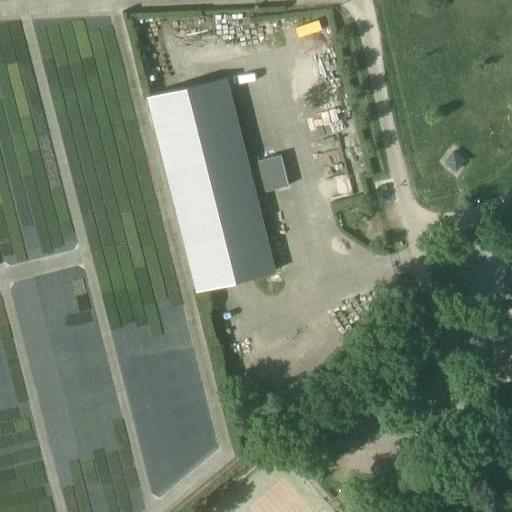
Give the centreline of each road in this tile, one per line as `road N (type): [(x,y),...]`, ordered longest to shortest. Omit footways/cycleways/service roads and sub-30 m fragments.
road 1 (unclassified): [(501,465),(440,343),(415,236)]
road 2 (unclassified): [(415,236),(357,0)]
